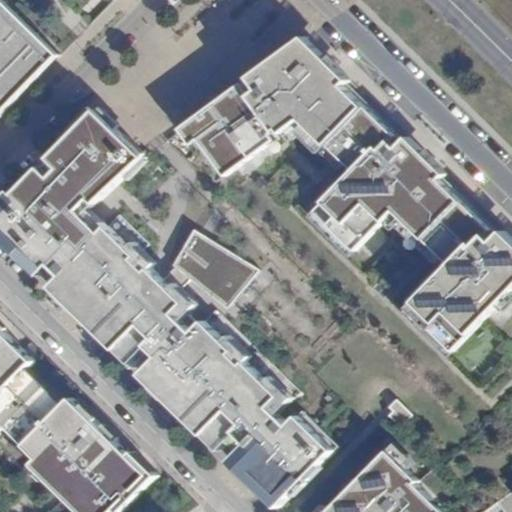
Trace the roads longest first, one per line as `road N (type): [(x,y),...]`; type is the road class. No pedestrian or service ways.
road 1 (residential): [(0,280),(239,511)]
road 2 (residential): [(323,0),(511,182)]
road 3 (residential): [(0,160),(155,0)]
